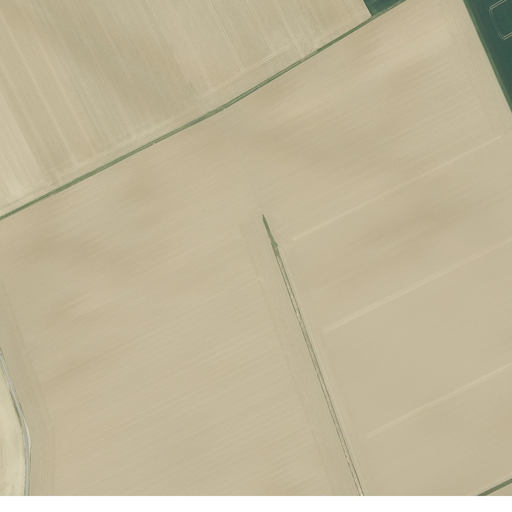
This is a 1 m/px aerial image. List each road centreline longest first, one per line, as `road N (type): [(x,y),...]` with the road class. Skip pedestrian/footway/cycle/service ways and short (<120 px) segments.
road 1 (track): [(0,218),(104,172),(404,0)]
road 2 (track): [(282,268),(366,511)]
road 3 (track): [(0,355),(27,433),(25,511)]
road 4 (track): [(511,111),(463,0)]
